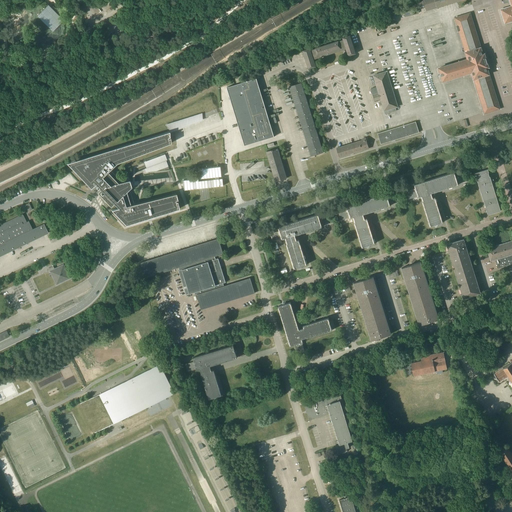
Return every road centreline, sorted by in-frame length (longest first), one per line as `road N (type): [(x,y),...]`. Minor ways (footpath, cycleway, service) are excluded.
road 1 (unclassified): [(126,246),(511,122)]
road 2 (unknown): [(45,410),(177,336),(268,311)]
road 3 (unclassified): [(0,346),(86,301),(126,246)]
road 4 (unclassified): [(126,246),(59,194),(0,208)]
road 5 (unknown): [(268,70),(228,84),(233,175)]
road 6 (unknown): [(233,175),(265,294)]
road 7 (unknown): [(268,70),(306,186)]
